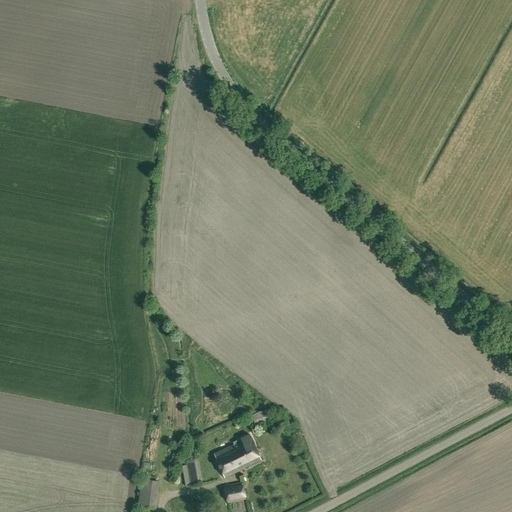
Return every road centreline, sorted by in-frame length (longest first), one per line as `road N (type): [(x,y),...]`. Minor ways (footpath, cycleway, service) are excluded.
road 1 (tertiary): [(511,340),(241,98),(213,54),(200,0)]
road 2 (unclassified): [(315,511),(511,407)]
